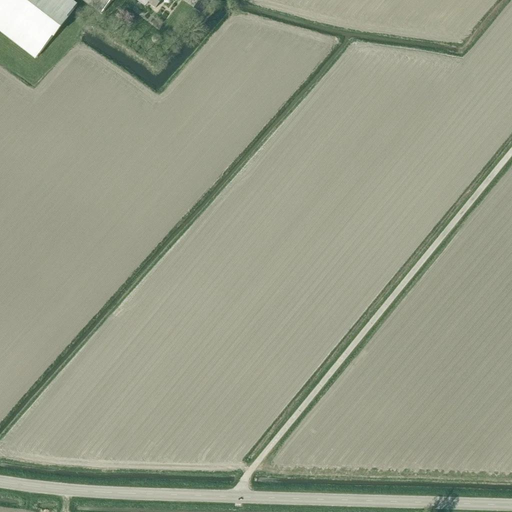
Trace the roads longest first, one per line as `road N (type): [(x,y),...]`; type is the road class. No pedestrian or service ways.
road 1 (unclassified): [(237,498),(249,472),(511,155)]
road 2 (secondary): [(511,505),(237,498)]
road 3 (secondary): [(237,498),(0,484)]
